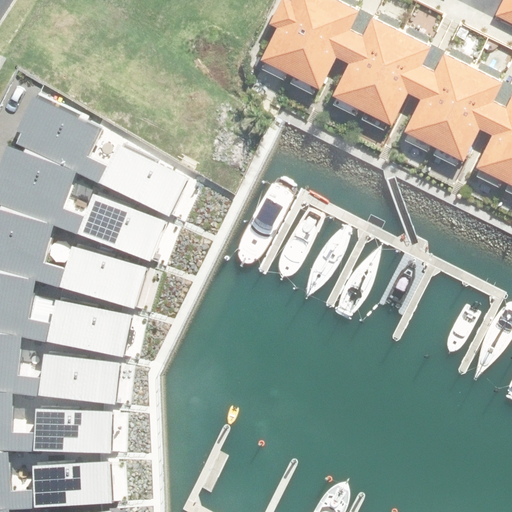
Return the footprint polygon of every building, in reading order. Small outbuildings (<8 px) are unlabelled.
[(357,31),(367,13),(340,0),(298,0),(298,1),(296,0),(290,0),(278,26),(285,29),(269,61),(327,91),(344,57),(351,61),(364,35),(357,31)] [(511,0),(507,0),(500,14),(511,19),(511,0)] [(429,68),(438,49),(380,20),(370,38),(364,35),(351,61),(356,63),(340,97),(399,127),(415,95),(422,98),(435,71),(429,68)] [(422,98),(429,101),(412,134),(470,163),(487,129),(495,133),(508,107),(500,104),(510,86),(451,56),(442,74),(435,71),(422,98)] [(173,210),(191,171),(122,138),(112,159),(91,150),(107,116),(48,82),(19,137),(80,167),(173,210)] [(501,136),(485,168),(511,182),(511,109),(508,107),(495,133),(501,136)] [(152,257),(167,217),(97,188),(89,209),(67,201),(80,167),(19,137),(0,183),(0,196),(60,220),(152,257)] [(139,304),(150,263),(77,240),(71,262),(49,256),(60,220),(0,196),(0,262),(42,275),(139,304)] [(0,325),(129,351),(136,309),(62,293),(57,316),(35,312),(42,275),(0,262),(0,325)] [(22,337),(0,334),(0,391),(12,393),(114,405),(119,364),(43,354),(39,379),(17,376),(22,337)] [(0,451),(7,452),(112,455),(114,410),(35,408),(34,434),(11,433),(12,393),(0,392),(0,451)] [(7,452),(0,451),(0,509),(9,509),(113,503),(109,462),(32,465),(33,490),(11,491),(7,452)]
